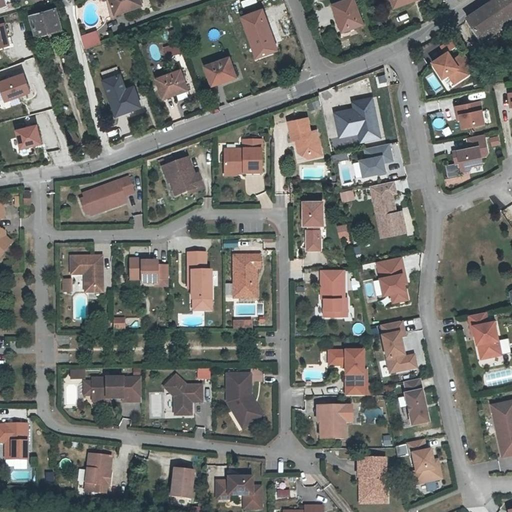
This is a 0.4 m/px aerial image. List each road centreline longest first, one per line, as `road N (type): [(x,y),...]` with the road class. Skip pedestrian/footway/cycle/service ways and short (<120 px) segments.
road 1 (residential): [(40,234),(42,400),(44,414),(62,428),(279,452),(284,347)]
road 2 (residential): [(284,347),(281,212),(201,213),(157,234),(40,234)]
road 3 (residential): [(440,211),(427,299),(465,488),(511,485)]
road 4 (residential): [(39,176),(101,162),(317,81)]
road 5 (residential): [(402,47),(440,211)]
road 6 (unknown): [(108,151),(68,0)]
